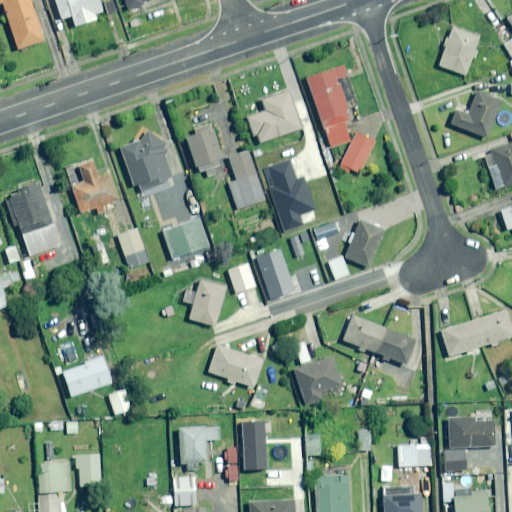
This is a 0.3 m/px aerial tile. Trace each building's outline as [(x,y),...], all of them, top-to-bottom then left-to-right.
[(0,0),(0,3),(2,3),(18,50),(44,41),(30,0),(0,0)] [(55,0),(61,20),(72,17),(74,26),(96,20),(95,14),(104,11),(100,0),(55,0)] [(124,0),(128,11),(144,6),(142,1),(146,0),(124,0)] [(473,57),(476,59),(479,50),(476,49),(480,37),(453,28),(439,66),(466,76),(473,57)] [(346,102),(358,98),(345,63),(305,78),(331,148),(352,140),(345,123),(353,120),(346,102)] [(503,99),(479,90),(469,116),(456,111),(451,124),(487,139),(503,99)] [(265,112),(247,118),(254,137),(257,136),(260,144),(303,129),(290,92),(262,101),(265,112)] [(372,150),(379,136),(359,126),(340,164),(360,174),(365,163),(374,168),(381,154),(372,150)] [(207,178),(217,175),(215,168),(222,165),(220,160),(223,159),(214,130),(187,139),(196,168),(197,167),(199,173),(205,171),(207,178)] [(175,182),(160,136),(121,148),(133,187),(138,185),(141,193),(175,182)] [(496,190),(511,184),(511,143),(483,153),(496,190)] [(288,172),(279,145),(260,151),(268,178),(288,172)] [(265,201),(249,151),(229,157),(237,180),(229,182),(238,209),(265,201)] [(100,176),(96,162),(80,167),(84,180),(71,184),(81,213),(97,208),(99,215),(107,213),(104,205),(123,200),(114,171),(100,176)] [(62,245),(38,182),(22,188),(24,192),(4,200),(14,227),(19,225),(31,257),(62,245)] [(511,207),(501,211),(508,230),(511,228),(511,207)] [(209,247),(200,220),(163,232),(172,259),(209,247)] [(386,230),(360,220),(354,234),(350,233),(346,243),(350,245),(344,258),(370,268),(386,230)] [(149,263),(138,229),(118,235),(130,269),(149,263)] [(308,230),(298,233),(302,244),(312,241),(308,230)] [(288,234),(277,238),(281,248),(292,244),(288,234)] [(20,261),(16,246),(6,249),(10,264),(20,261)] [(349,275),(342,257),(329,262),(336,280),(349,275)] [(255,287),(247,264),(228,270),(236,293),(255,287)] [(228,289),(199,280),(195,294),(187,291),(184,302),(194,305),(189,319),(216,327),(228,289)] [(0,309),(8,306),(2,290),(12,287),(10,281),(0,284),(0,283),(0,309)] [(489,345),(491,348),(499,346),(498,342),(511,337),(511,326),(507,311),(441,331),(449,357),(465,352),(467,356),(475,353),(474,349),(489,345)] [(365,354),(366,350),(382,356),(381,359),(390,362),(391,359),(407,365),(416,340),(353,317),(344,342),(357,347),(356,351),(365,354)] [(216,346),(208,374),(227,379),(225,384),(233,386),(235,382),(254,387),(262,360),(216,346)] [(113,383),(104,358),(63,372),(72,397),(113,383)] [(341,388),(333,359),(295,370),(305,406),(323,401),(321,393),(341,388)] [(511,394),(511,384),(508,375),(499,379),(507,397),(511,394)] [(495,379),(483,383),(488,393),(499,388),(495,379)] [(272,390),(259,385),(255,398),(267,402),(272,390)] [(364,386),(360,396),(369,400),(374,391),(364,386)] [(131,410),(125,390),(108,395),(114,416),(131,410)] [(496,448),(495,422),(492,422),(475,423),(475,419),(450,420),(451,449),(496,448)] [(44,421),(34,421),(35,434),(45,433),(44,421)] [(65,421),(50,421),(50,431),(65,430),(65,421)] [(79,434),(79,423),(68,423),(68,434),(79,434)] [(222,440),(221,427),(180,428),(181,464),(187,464),(187,470),(198,470),(198,463),(208,462),(207,440),(222,440)] [(372,433),(360,433),(360,451),(372,451),(372,433)] [(321,434),(306,435),(307,456),(322,455),(321,434)] [(430,466),(429,445),(399,446),(400,467),(430,466)] [(453,451),(442,451),(443,471),(454,470),(453,451)] [(291,457),(280,456),(280,473),(291,473),(291,457)] [(70,462),(38,464),(39,475),(37,475),(38,494),(72,492),(70,462)] [(492,485),(492,474),(474,474),(475,485),(492,485)] [(352,511),(350,475),(314,477),(316,511),(352,511)] [(197,505),(196,476),(175,476),(176,506),(197,505)] [(445,502),(453,502),(453,482),(443,483),(443,502),(445,502)] [(415,495),(414,486),(383,487),(384,511),(419,511),(419,495),(415,495)] [(17,495),(4,496),(5,505),(18,504),(17,495)] [(487,511),(487,497),(455,498),(455,511),(487,511)] [(293,511),(293,501),(250,504),(250,511),(293,511)]
